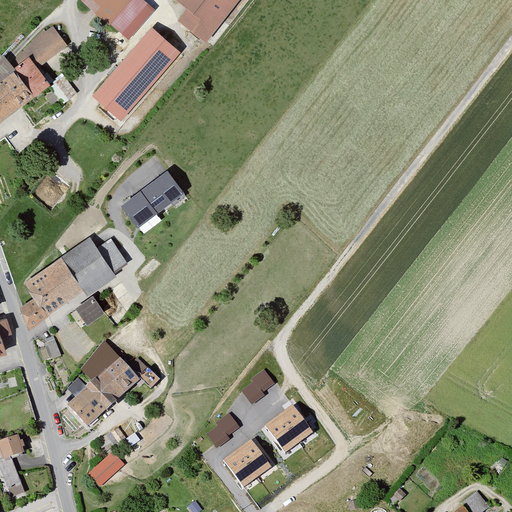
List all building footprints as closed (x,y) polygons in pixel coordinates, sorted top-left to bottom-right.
[(154,11),(140,0),(80,0),(77,4),(126,41),(154,11)] [(237,0),(172,0),(183,9),(173,22),(202,44),(237,0)] [(179,56),(147,29),(90,96),(122,123),(179,56)] [(0,124),(53,82),(46,72),(40,77),(26,57),(11,68),(1,56),(0,56),(0,124)] [(168,167),(121,202),(139,225),(186,190),(168,167)] [(27,281),(37,297),(24,305),(30,324),(48,313),(48,312),(85,290),(87,293),(116,274),(113,271),(128,261),(112,237),(97,245),(92,237),(27,281)] [(100,315),(90,299),(72,310),(82,326),(100,315)] [(0,356),(5,355),(0,339),(0,338),(9,335),(4,319),(0,320),(0,356)] [(59,358),(51,338),(43,341),(51,361),(59,358)] [(139,379),(104,342),(82,369),(95,383),(70,404),(89,426),(96,419),(105,410),(139,379)] [(158,380),(138,359),(131,366),(151,387),(158,380)] [(252,403),(276,384),(265,370),(240,388),(252,403)] [(285,452),(313,432),(295,407),(267,427),(285,452)] [(216,446),(241,429),(231,414),(206,431),(216,446)] [(126,442),(118,428),(110,433),(117,447),(126,442)] [(16,444),(14,438),(0,442),(0,475),(8,499),(22,494),(10,459),(20,456),(18,449),(20,448),(18,443),(16,444)] [(243,486),(271,466),(253,441),(225,461),(243,486)] [(112,453),(86,475),(97,489),(124,466),(112,453)] [(484,511),(488,510),(477,493),(462,503),(467,511),(484,511)]
